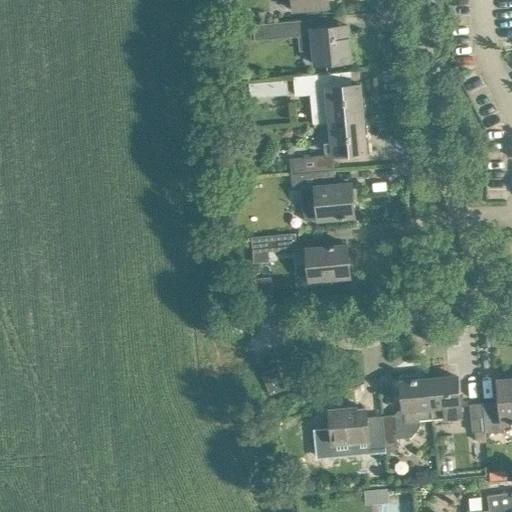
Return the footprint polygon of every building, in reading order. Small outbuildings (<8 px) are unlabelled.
[(292,0),(294,10),(329,6),(328,0),(292,0)] [(310,19),(295,20),(255,24),(256,40),(298,36),(300,51),(314,50),(315,64),(351,61),(348,32),(337,34),(336,26),(311,29),(310,19)] [(344,86),(342,72),(294,76),(295,96),(311,94),(314,122),(364,118),(361,84),(344,86)] [(286,82),(247,85),(249,98),(287,95),(286,82)] [(367,152),(364,118),(314,122),(314,123),(331,122),(334,155),(367,152)] [(329,154),(317,155),(291,158),(293,172),(300,172),(326,169),(330,169),(329,154)] [(327,186),(326,169),(300,172),(293,173),(294,189),(303,188),(306,222),(347,218),(347,216),(355,215),(354,213),(353,213),(351,201),(353,201),(351,183),(327,186)] [(297,249),(296,233),(252,237),(254,263),(270,261),(269,251),(297,249)] [(350,276),(347,244),(307,248),(310,280),(350,276)] [(240,322),(221,327),(223,337),(242,332),(240,322)] [(286,388),(278,367),(262,373),(271,394),(286,388)] [(458,376),(430,379),(433,418),(462,415),(458,376)] [(433,418),(430,379),(401,381),(404,409),(399,410),(395,414),(382,415),(385,450),(396,449),(395,441),(397,441),(397,437),(411,436),(420,425),(420,419),(433,418)] [(511,379),(498,381),(500,401),(481,403),(484,433),(503,431),(502,422),(511,421),(511,379)] [(484,433),(481,403),(470,404),(473,432),(475,432),(476,440),(485,440),(484,433)] [(347,408),(330,409),(334,455),(385,450),(382,415),(367,416),(367,408),(357,409),(357,407),(356,407),(356,409),(347,410),(347,408)] [(511,511),(511,491),(487,495),(489,511),(511,511)] [(466,511),(482,511),(481,496),(469,497),(471,511),(466,511)]
